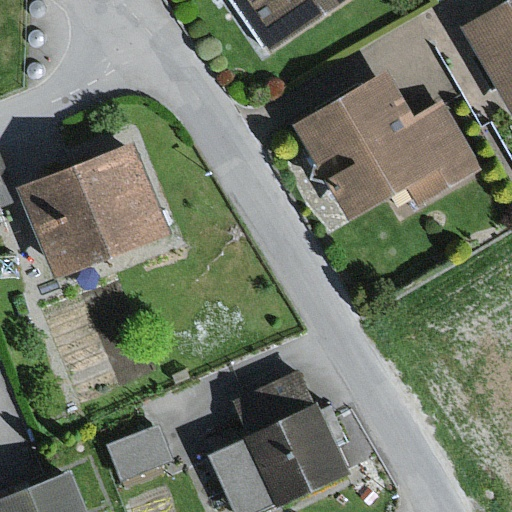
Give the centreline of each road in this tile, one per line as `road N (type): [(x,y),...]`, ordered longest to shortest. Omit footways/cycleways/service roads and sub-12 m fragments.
road 1 (residential): [(138,17),(230,141),(445,511)]
road 2 (residential): [(138,17),(105,66),(54,102),(0,125)]
